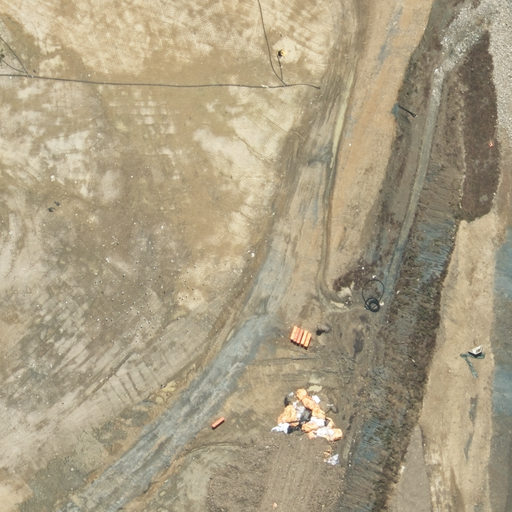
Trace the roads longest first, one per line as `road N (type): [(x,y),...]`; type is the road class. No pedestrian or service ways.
road 1 (track): [(28,511),(166,323),(200,224),(255,0)]
road 2 (track): [(326,235),(295,280),(254,412),(172,511)]
